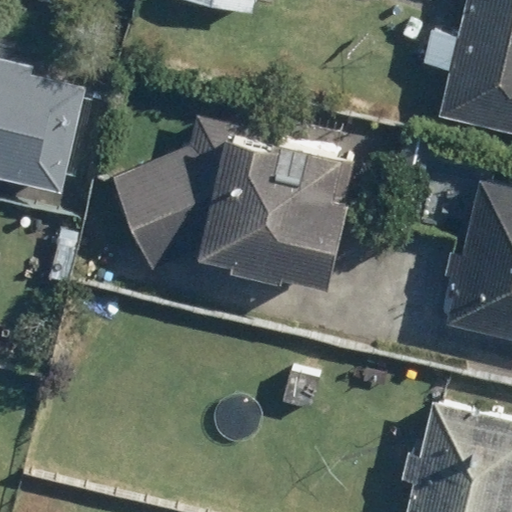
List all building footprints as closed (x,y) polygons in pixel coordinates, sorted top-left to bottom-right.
[(511,0),(468,0),(442,105),(511,122),(511,0)] [(0,55),(0,165),(58,179),(81,74),(0,55)] [(155,261),(186,247),(329,275),(352,154),(190,124),(187,138),(115,170),(155,261)] [(511,179),(485,172),(447,311),(511,328),(511,179)] [(328,363),(290,356),(282,402),(320,409),(328,363)] [(405,511),(511,511),(511,412),(435,394),(405,511)]
